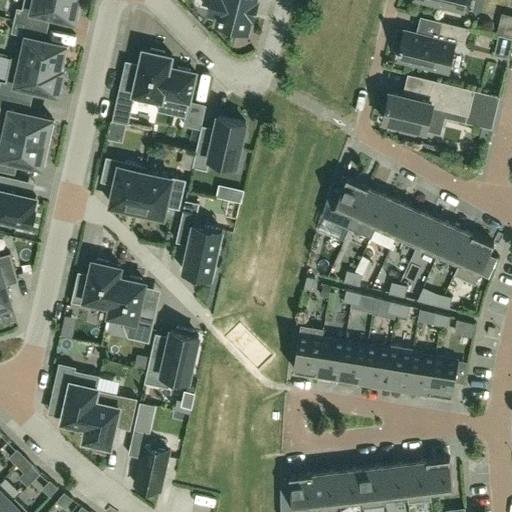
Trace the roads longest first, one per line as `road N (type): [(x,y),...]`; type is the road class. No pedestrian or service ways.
road 1 (residential): [(492,198),(359,134),(393,0)]
road 2 (residential): [(153,0),(232,76),(262,79),(284,0)]
road 3 (residential): [(68,198),(14,410)]
road 4 (residential): [(469,425),(299,397),(295,443)]
road 5 (residential): [(119,0),(107,12),(68,198)]
road 6 (residential): [(68,198),(90,205),(208,320)]
road 7 (residential): [(295,443),(469,425)]
road 8 (residential): [(14,410),(135,511)]
